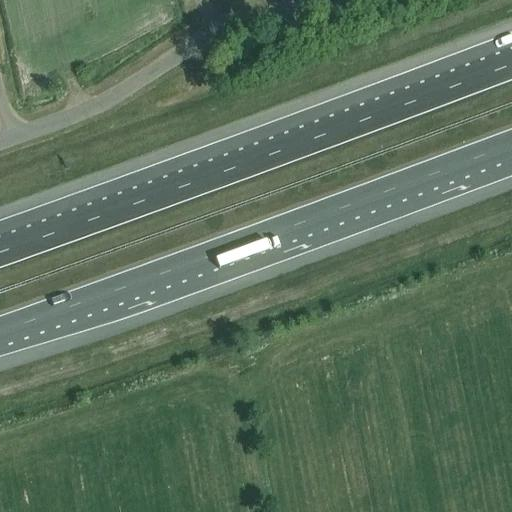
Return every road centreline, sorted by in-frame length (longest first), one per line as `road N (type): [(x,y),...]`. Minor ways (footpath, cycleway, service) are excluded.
road 1 (motorway): [(511,62),(0,252)]
road 2 (motorway): [(0,329),(511,143)]
road 3 (unclassified): [(0,133),(221,36),(328,0)]
